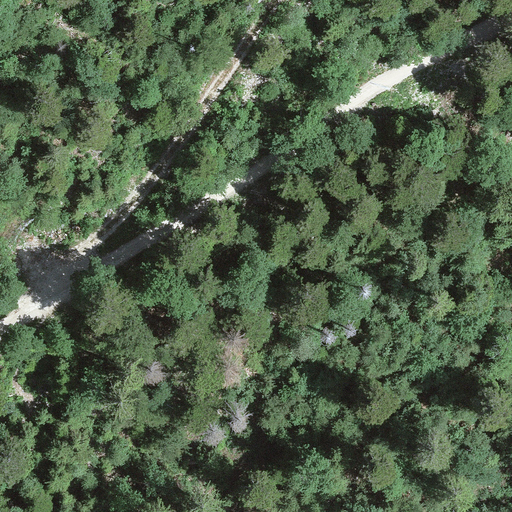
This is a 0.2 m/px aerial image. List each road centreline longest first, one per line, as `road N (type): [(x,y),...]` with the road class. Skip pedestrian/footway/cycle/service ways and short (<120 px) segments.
road 1 (track): [(0,333),(359,95),(511,13)]
road 2 (track): [(61,292),(279,0)]
